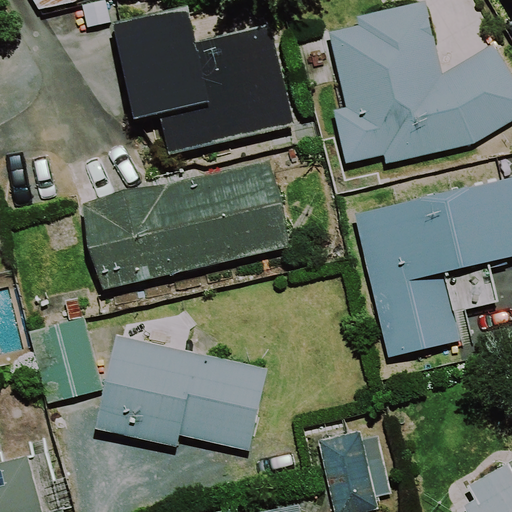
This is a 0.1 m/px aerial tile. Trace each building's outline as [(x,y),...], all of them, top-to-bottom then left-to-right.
[(77,0),(33,0),(39,9),(77,0)] [(442,74),(425,0),(424,0),(356,16),(358,24),(328,30),(345,107),(334,109),(345,164),(383,155),(385,164),(475,144),(511,120),(511,74),(493,44),(442,74)] [(295,126),(271,23),(195,40),(187,3),(112,20),(135,117),(159,111),(169,155),(295,126)] [(290,247),(270,158),(82,200),(102,289),(290,247)] [(511,256),(511,176),(354,212),(387,356),(460,339),(454,311),(498,301),(489,261),(511,256)] [(102,390),(83,317),(29,331),(47,404),(102,390)] [(268,368),(115,334),(94,427),(176,446),(179,434),(249,450),(268,368)] [(362,439),(360,431),(318,441),(334,511),(363,511),(379,508),(376,498),(392,494),(378,435),(362,439)] [(42,511),(27,454),(0,461),(0,511),(42,511)] [(511,511),(511,467),(509,463),(468,486),(476,500),(464,506),(466,509),(461,511),(511,511)]
